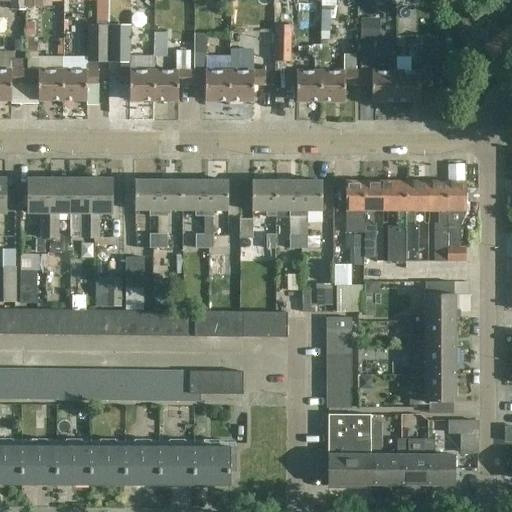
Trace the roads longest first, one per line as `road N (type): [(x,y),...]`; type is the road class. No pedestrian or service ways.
road 1 (unclassified): [(0,142),(422,145),(474,132)]
road 2 (residential): [(488,511),(487,157),(474,132)]
